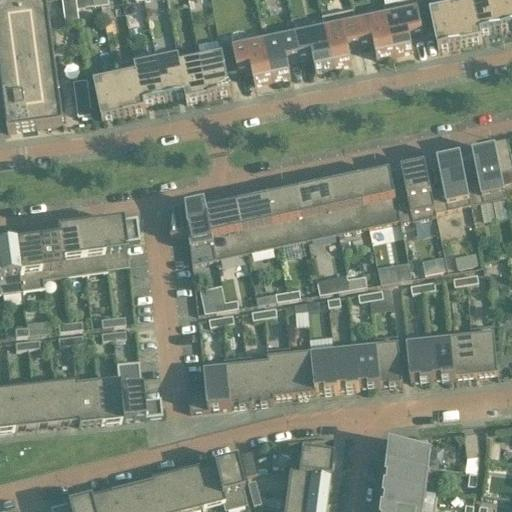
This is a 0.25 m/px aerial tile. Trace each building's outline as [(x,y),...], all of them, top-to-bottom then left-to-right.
[(76,1),(77,13),(101,10),(99,0),(81,0),(76,1)] [(99,0),(101,10),(109,8),(107,0),(99,0)] [(449,0),(425,0),(415,2),(422,35),(433,33),(438,54),(460,49),(451,7),(449,0)] [(470,0),(471,3),(472,3),(480,38),(481,38),(501,33),(493,0),(470,0)] [(511,0),(493,0),(501,33),(511,30),(511,0)] [(65,24),(79,22),(77,13),(76,1),(62,3),(65,24)] [(385,9),(384,9),(386,19),(395,59),(413,55),(409,38),(422,35),(415,2),(414,2),(385,9)] [(451,7),(460,49),(482,45),(481,38),(480,38),(472,3),(471,3),(451,7)] [(47,4),(0,10),(0,77),(8,136),(63,129),(47,4)] [(353,14),(322,21),(324,32),(325,32),(334,72),(352,68),(348,51),(360,48),(356,26),(353,14)] [(386,19),(356,26),(360,48),(373,46),(377,63),(395,59),(386,19)] [(324,32),(294,39),(299,61),(312,59),(315,76),(334,72),(325,32),(324,32)] [(294,39),(264,45),(272,85),(291,81),(287,64),(299,61),(294,39)] [(264,45),(232,52),(237,74),(251,72),(254,89),(272,85),(264,45)] [(200,56),(178,60),(186,100),(185,100),(187,107),(209,103),(200,61),(201,61),(200,56)] [(222,56),(201,61),(200,61),(209,103),(231,98),(222,56)] [(157,62),(156,58),(133,63),(134,70),(135,69),(144,109),(145,109),(165,105),(156,63),(157,62)] [(178,58),(157,62),(156,63),(165,105),(185,100),(186,100),(178,60),(178,58)] [(114,74),(124,121),(146,116),(145,109),(144,109),(135,69),(134,70),(114,74)] [(114,74),(92,79),(102,125),(124,121),(114,74)] [(92,118),(89,98),(75,100),(78,120),(92,118)] [(511,174),(511,167),(506,144),(493,147),(495,154),(496,154),(500,176),(511,174)] [(495,154),(472,159),(478,184),(466,187),(465,187),(470,210),(506,203),(500,176),(496,154),(495,154)] [(460,162),(437,167),(442,192),(431,194),(430,194),(435,218),(436,218),(470,210),(465,187),(466,187),(460,162)] [(405,195),(394,198),(400,226),(401,228),(412,226),(436,221),(436,218),(435,218),(430,194),(431,194),(425,169),(421,169),(422,170),(416,172),(416,171),(407,173),(410,186),(404,187),(405,195)] [(511,184),(511,174),(501,177),(503,186),(511,184)] [(360,183),(365,207),(364,207),(369,233),(400,226),(394,198),(390,177),(373,180),(360,183)] [(339,239),(369,233),(364,207),(365,207),(360,183),(343,187),(330,189),(335,213),(333,214),(339,239)] [(299,196),(304,220),(303,220),(308,246),(339,239),(333,214),(335,213),(330,189),(312,193),(299,196)] [(272,226),(278,252),(308,246),(303,220),(304,220),(299,196),(282,199),(269,202),(274,226),(272,226)] [(247,259),(278,252),(272,226),(274,226),(269,202),(251,206),(238,209),(242,233),(247,259)] [(174,214),(171,242),(189,240),(191,253),(192,270),(216,265),(212,248),(213,248),(211,240),(213,239),(208,215),(207,216),(205,208),(174,214)] [(213,248),(212,248),(216,265),(247,259),(242,233),(238,209),(208,215),(213,239),(211,240),(213,248)] [(135,222),(99,227),(106,277),(106,276),(128,273),(124,247),(138,245),(135,222)] [(84,280),(106,277),(99,227),(77,230),(84,280)] [(55,233),(56,241),(57,241),(63,283),(84,280),(77,230),(55,233)] [(42,286),(63,283),(57,241),(56,241),(36,244),(41,286),(42,286)] [(36,244),(14,247),(21,297),(43,294),(42,286),(41,286),(36,244)] [(0,299),(21,297),(14,247),(0,248),(0,299)] [(422,266),(425,280),(446,276),(443,262),(422,266)] [(398,279),(400,286),(412,285),(410,277),(398,279)] [(478,288),(477,280),(465,282),(466,290),(478,288)] [(348,284),(349,287),(350,294),(367,292),(365,281),(348,284)] [(466,290),(465,282),(453,284),(455,292),(466,290)] [(337,288),(338,296),(350,294),(349,287),(337,288)] [(436,295),(435,287),(422,289),(424,297),(436,295)] [(424,297),(422,289),(411,291),(412,299),(424,297)] [(289,305),(301,303),(299,295),(287,297),(289,305)] [(383,303),(382,295),(370,297),(371,305),(383,303)] [(289,305),(287,297),(275,299),(277,307),(289,305)] [(371,305),(370,297),(358,300),(359,307),(371,305)] [(339,303),(327,305),(329,312),(341,310),(339,303)] [(225,307),(227,315),(239,313),(237,305),(225,307)] [(320,314),(318,306),(306,308),(308,316),(320,314)] [(215,317),(227,315),(225,307),(213,309),(215,317)] [(306,308),(294,310),(296,318),(308,316),(306,308)] [(276,313),(264,315),(265,323),(277,321),(276,313)] [(265,323),(264,315),(252,317),(253,325),(265,323)] [(221,322),(222,330),(234,328),(233,320),(221,322)] [(124,322),(112,323),(113,331),(124,330),(124,322)] [(221,322),(209,324),(210,332),(222,330),(221,322)] [(101,332),(113,331),(112,323),(100,324),(101,332)] [(81,326),(69,328),(70,336),(81,334),(81,326)] [(45,327),(25,329),(26,332),(27,340),(47,338),(45,327)] [(58,337),(70,336),(69,328),(57,329),(58,337)] [(476,382),(498,380),(493,331),(470,334),(471,341),(472,341),(476,382)] [(15,342),(27,340),(26,332),(14,334),(15,342)] [(125,344),(124,336),(112,337),(113,345),(125,344)] [(101,346),(113,345),(112,337),(100,338),(101,346)] [(81,341),(69,342),(70,350),(82,348),(81,341)] [(403,390),(398,341),(374,344),(375,351),(376,351),(380,390),(381,390),(389,389),(389,391),(403,390)] [(471,341),(450,343),(455,384),(476,382),(472,341),(471,341)] [(69,342),(57,343),(58,351),(70,350),(69,342)] [(450,343),(429,345),(433,384),(434,384),(442,383),(442,386),(455,384),(450,343)] [(26,346),(27,354),(39,353),(38,345),(26,346)] [(433,384),(429,345),(406,348),(411,387),(420,386),(421,388),(434,386),(434,384),(433,384)] [(15,356),(27,354),(26,346),(14,348),(15,356)] [(376,351),(375,351),(354,353),(359,392),(360,392),(368,391),(368,393),(381,392),(381,390),(380,390),(376,351)] [(290,353),(267,355),(267,360),(268,360),(273,404),(274,404),(294,401),(290,360),(291,360),(290,353)] [(359,392),(354,353),(333,355),(337,395),(338,394),(346,394),(346,396),(360,394),(360,392),(359,392)] [(337,395),(333,355),(311,358),(316,397),(317,397),(325,396),(325,398),(338,397),(338,394),(337,395)] [(316,397),(311,358),(291,360),(290,360),(294,401),(317,399),(317,397),(316,397)] [(268,360),(267,360),(247,362),(252,408),(253,408),(261,408),(261,410),(274,408),(274,404),(273,404),(268,360)] [(252,408),(247,362),(224,365),(225,372),(226,372),(230,411),(231,411),(239,410),(239,412),(253,411),(253,408),(252,408)] [(138,367),(115,369),(117,385),(122,425),(161,421),(159,403),(142,405),(140,392),(139,382),(138,367)] [(226,372),(225,372),(204,374),(206,396),(188,398),(190,417),(231,413),(231,411),(230,411),(226,372)] [(96,387),(100,428),(122,425),(117,385),(96,387)] [(57,429),(77,427),(78,427),(74,389),(75,389),(75,386),(52,388),(57,429)] [(96,387),(75,389),(74,389),(78,427),(77,427),(78,430),(100,428),(96,387)] [(31,391),(35,432),(57,429),(52,388),(31,391)] [(9,393),(14,434),(35,432),(31,391),(9,393)] [(0,435),(14,434),(9,393),(0,394),(0,435)] [(480,462),(477,438),(464,440),(466,463),(480,462)] [(387,468),(428,473),(432,445),(432,443),(402,446),(402,449),(390,448),(387,468)] [(490,446),(488,462),(498,464),(500,448),(490,446)] [(289,455),(286,478),(288,478),(288,477),(328,482),(331,460),(323,459),(299,456),(289,455)] [(252,457),(240,460),(245,481),(258,478),(252,457)] [(222,508),(221,508),(222,511),(238,511),(246,510),(239,485),(234,463),(212,468),(222,508)] [(222,508),(212,468),(190,474),(200,511),(206,511),(221,508),(222,508)] [(387,490),(426,495),(428,473),(387,468),(386,481),(388,481),(387,489),(387,490)] [(200,511),(190,474),(169,480),(176,511),(200,511)] [(288,478),(285,499),(326,505),(328,482),(288,477),(288,478)] [(468,490),(476,491),(478,479),(470,478),(468,490)] [(149,485),(149,487),(151,487),(157,511),(176,511),(169,480),(149,485)] [(254,484),(246,486),(249,498),(257,496),(254,484)] [(157,511),(151,487),(149,487),(132,492),(136,511),(157,511)] [(384,511),(389,511),(423,511),(426,495),(387,490),(387,489),(385,489),(383,502),(385,502),(384,510),(384,511)] [(136,511),(132,492),(109,497),(113,511),(136,511)] [(257,496),(249,498),(252,509),(260,507),(257,496)] [(113,511),(109,497),(87,503),(89,511),(113,511)] [(285,499),(283,511),(324,511),(326,505),(285,499)] [(89,511),(87,503),(52,511),(89,511)]
